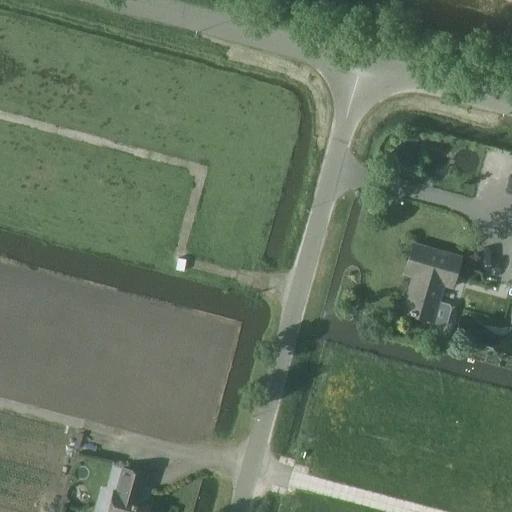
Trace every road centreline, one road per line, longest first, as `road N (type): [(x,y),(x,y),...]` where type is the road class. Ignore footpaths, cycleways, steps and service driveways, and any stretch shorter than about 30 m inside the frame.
road 1 (unclassified): [(250,511),(368,83)]
road 2 (unclassified): [(368,83),(119,0)]
road 3 (unclassified): [(511,119),(368,83)]
